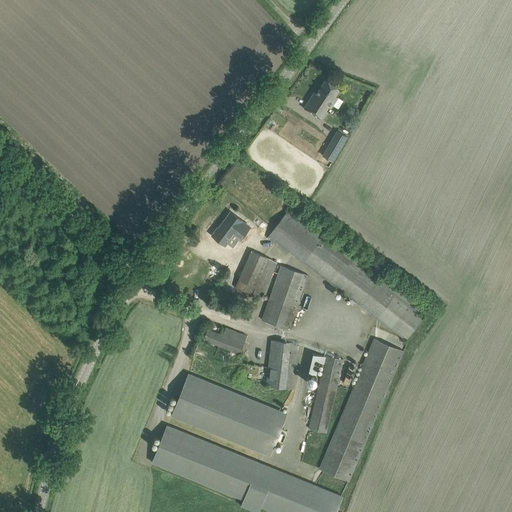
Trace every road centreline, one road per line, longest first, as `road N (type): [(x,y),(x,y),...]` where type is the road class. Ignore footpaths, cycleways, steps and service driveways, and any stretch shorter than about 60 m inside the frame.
road 1 (unclassified): [(137,276),(341,0)]
road 2 (unclassified): [(38,511),(80,382),(137,276)]
road 3 (unclassified): [(137,276),(0,152)]
